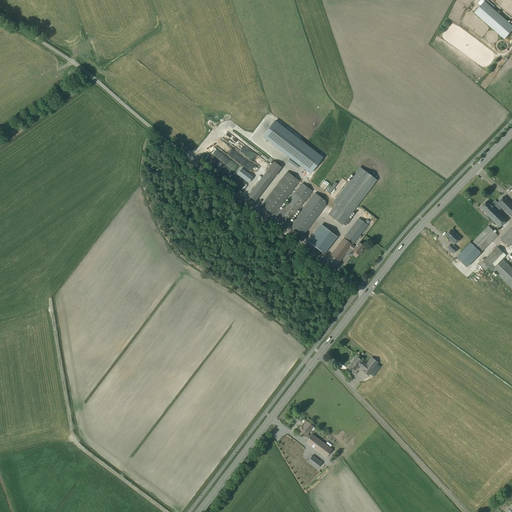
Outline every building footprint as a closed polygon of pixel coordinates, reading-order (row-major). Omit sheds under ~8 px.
[(505,40),(511,31),(511,25),(483,0),(481,0),(478,4),(480,6),(474,13),(505,40)] [(267,142),(310,173),(320,158),(278,127),(267,142)] [(237,151),(263,168),(267,163),(241,145),(237,151)] [(266,171),(248,195),(256,202),(274,177),(273,177),(280,167),(274,162),(266,172),(266,171)] [(321,183),(334,172),(332,169),(334,168),(331,165),(326,170),(328,172),(325,175),(323,173),(317,179),(321,183)] [(360,168),(333,202),(336,205),(334,207),(333,206),(327,213),(342,225),(376,181),(360,168)] [(248,183),(253,177),(241,169),(237,174),(248,183)] [(278,208),(299,181),(287,172),(261,205),(286,225),(312,191),(302,184),(281,210),(278,208)] [(327,185),(324,190),(334,196),(343,182),(345,184),(346,182),(339,178),(335,184),(333,182),(330,187),(327,185)] [(326,206),(325,201),(314,193),(289,227),(302,237),(326,206)] [(511,203),(506,198),(495,209),(488,201),(481,208),(488,215),(488,216),(500,228),(507,220),(498,211),(502,208),(511,217),(511,215),(511,203)] [(365,247),(359,243),(355,247),(352,245),(367,225),(365,223),(358,218),(347,233),(342,240),(330,255),(339,262),(350,248),(353,251),(359,255),(365,247)] [(308,242),(324,254),(337,237),(321,225),(308,242)] [(498,236),(488,226),(457,258),(468,268),(498,236)] [(511,226),(500,238),(509,247),(511,244),(511,226)] [(447,248),(453,254),(457,249),(453,245),(460,238),(451,230),(446,235),(448,237),(448,238),(452,243),(451,244),(447,248)] [(490,271),(504,255),(493,245),(480,260),(481,261),(477,266),(484,272),(487,268),(490,271)] [(511,268),(503,260),(493,270),(511,289),(511,268)] [(454,278),(458,274),(452,268),(448,272),(454,278)] [(351,371),(353,369),(355,370),(358,366),(363,369),(362,371),(368,376),(378,363),(371,357),(366,364),(362,361),(356,357),(354,360),(353,360),(351,362),(352,363),(349,366),(350,366),(348,369),(351,371)] [(307,435),(313,427),(307,422),(299,432),(309,439),(306,443),(326,458),(332,450),(312,435),(310,437),(307,435)] [(324,439),(329,444),(333,440),(327,435),(324,439)] [(307,463),(317,470),(322,463),(312,455),(307,463)]
